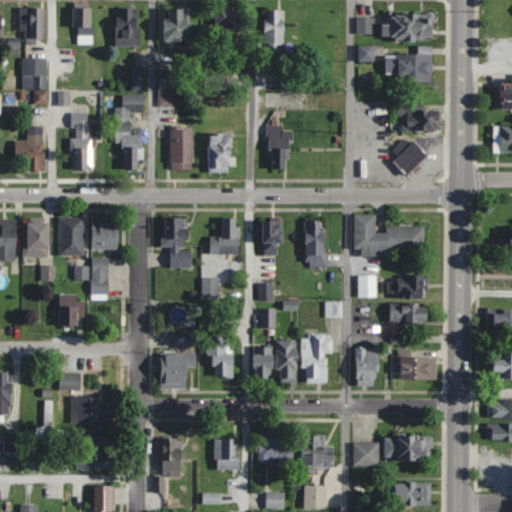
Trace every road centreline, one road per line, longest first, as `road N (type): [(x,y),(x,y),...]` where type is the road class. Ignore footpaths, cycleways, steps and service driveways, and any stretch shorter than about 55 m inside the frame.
road 1 (primary): [(457,511),(464,0)]
road 2 (residential): [(462,193),(0,194)]
road 3 (residential): [(459,406),(138,406)]
road 4 (residential): [(137,511),(139,194)]
road 5 (residential): [(139,348),(0,347)]
